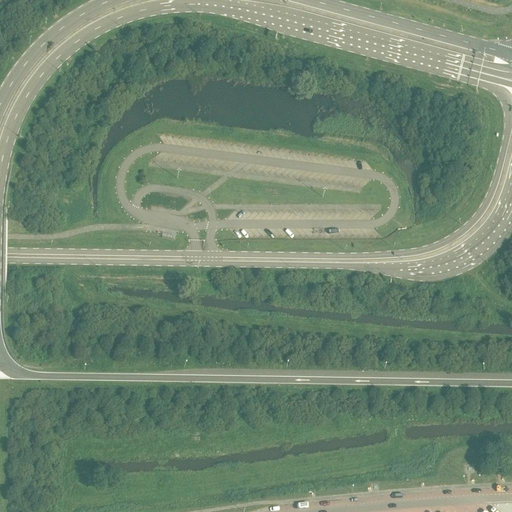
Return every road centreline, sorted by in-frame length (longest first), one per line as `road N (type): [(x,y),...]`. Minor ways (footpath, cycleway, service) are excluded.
road 1 (primary): [(0,177),(16,115),(62,52),(107,22),(163,6),(255,12),(511,84)]
road 2 (secondary): [(511,119),(477,216),(418,251),(0,250)]
road 3 (secondary): [(0,262),(440,266),(485,240),(511,199)]
road 4 (motorway): [(511,385),(42,378),(15,370),(0,349)]
road 5 (primary): [(511,55),(309,0)]
road 6 (primary): [(108,0),(36,50),(0,105)]
